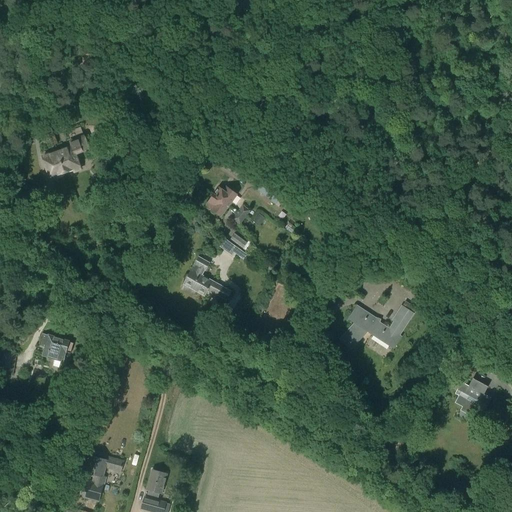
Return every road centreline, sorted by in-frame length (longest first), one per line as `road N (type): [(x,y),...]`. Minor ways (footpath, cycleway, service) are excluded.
road 1 (unclassified): [(440,511),(106,312)]
road 2 (unclassified): [(106,312),(135,243),(213,138),(295,0)]
road 3 (unclassified): [(51,511),(106,312)]
road 4 (unclassified): [(106,312),(0,253)]
